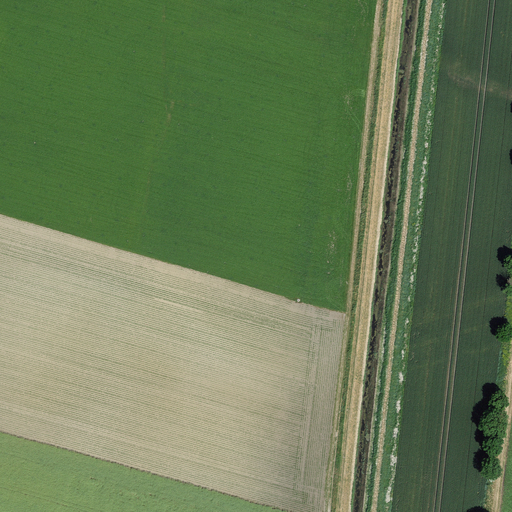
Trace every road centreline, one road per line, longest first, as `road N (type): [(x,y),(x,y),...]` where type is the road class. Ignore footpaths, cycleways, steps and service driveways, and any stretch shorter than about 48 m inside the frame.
road 1 (track): [(511,94),(437,62),(387,511)]
road 2 (track): [(497,511),(511,378)]
